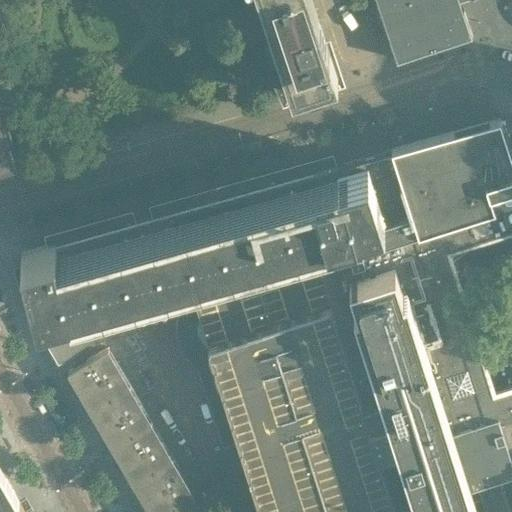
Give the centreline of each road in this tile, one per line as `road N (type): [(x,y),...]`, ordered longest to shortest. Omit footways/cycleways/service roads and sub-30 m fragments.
road 1 (unknown): [(236,366),(314,344),(339,415)]
road 2 (unknown): [(227,496),(228,457),(205,386),(209,373),(236,366)]
road 3 (residential): [(74,505),(0,372)]
road 4 (unknown): [(369,88),(453,54),(503,49)]
road 5 (residential): [(338,0),(380,120)]
